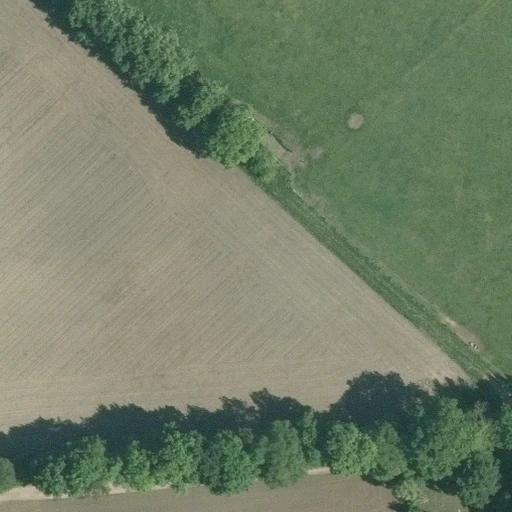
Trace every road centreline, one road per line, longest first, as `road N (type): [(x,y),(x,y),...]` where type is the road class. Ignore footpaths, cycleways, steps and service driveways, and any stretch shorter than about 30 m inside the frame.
road 1 (track): [(70,0),(511,408)]
road 2 (track): [(511,452),(0,499)]
